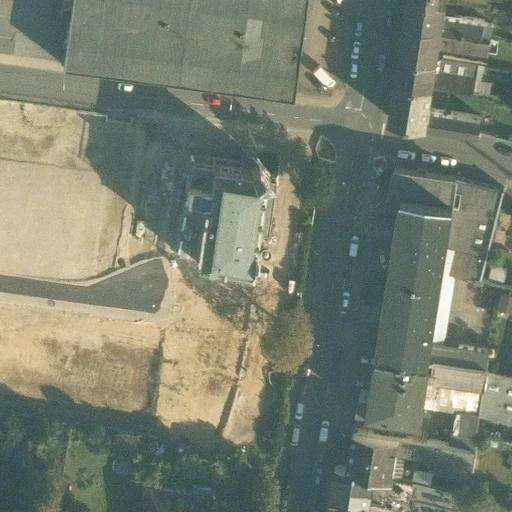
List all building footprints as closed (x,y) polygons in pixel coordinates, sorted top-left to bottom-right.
[(291,93),(303,0),(60,0),(59,13),(67,14),(61,61),(291,93)] [(408,0),(405,20),(442,26),(444,13),(446,1),(441,0),(408,0)] [(485,19),(444,13),(442,26),(491,34),(493,24),(484,23),(485,19)] [(438,51),(439,41),(442,26),(405,20),(401,46),(437,52),(438,51)] [(491,34),(442,26),(439,41),(489,49),(491,34)] [(491,34),(489,49),(497,50),(499,36),(491,34)] [(442,55),(437,52),(401,46),(400,51),(437,57),(442,55)] [(396,77),(433,83),(435,69),(437,57),(400,51),(396,76),(396,77)] [(437,57),(435,69),(476,76),(478,61),(442,55),(437,57)] [(476,76),(476,77),(480,78),(485,63),(478,61),(476,76)] [(433,83),(474,90),(476,77),(476,76),(435,69),(433,83)] [(390,117),(426,123),(430,99),(433,83),(396,77),(396,78),(394,88),(392,105),(391,105),(390,115),(390,117)] [(491,80),(480,78),(476,77),(474,90),(489,92),(491,80)] [(431,99),(430,99),(426,123),(478,132),(481,115),(430,107),(431,99)] [(249,263),(253,235),(261,181),(269,174),(256,158),(249,164),(189,154),(175,252),(249,263)] [(390,193),(402,195),(402,193),(452,201),(452,203),(496,214),(497,214),(504,188),(455,176),(394,167),(390,193)] [(276,183),(261,181),(253,235),(267,237),(276,183)] [(388,289),(380,334),(430,342),(442,268),(446,244),(452,203),(452,201),(402,193),(402,195),(391,271),(390,270),(387,289),(388,289)] [(90,213),(0,201),(0,250),(82,262),(90,213)] [(496,214),(452,203),(446,244),(486,254),(496,214)] [(486,254),(446,244),(442,268),(456,272),(479,278),(486,254)] [(491,261),(487,276),(504,281),(508,265),(491,261)] [(456,272),(442,268),(430,342),(445,344),(456,272)] [(511,293),(501,290),(497,306),(511,309),(511,293)] [(200,304),(197,327),(238,332),(241,310),(200,304)] [(23,316),(0,312),(0,355),(17,358),(21,328),(23,316)] [(69,322),(46,319),(45,331),(40,361),(63,364),(69,322)] [(92,326),(69,322),(63,364),(86,367),(92,326)] [(115,329),(92,326),(86,367),(109,370),(115,329)] [(197,327),(193,350),(234,355),(238,332),(197,327)] [(16,364),(28,365),(33,330),(21,328),(17,358),(16,364)] [(138,332),(115,329),(109,370),(132,373),(137,344),(138,332)] [(45,331),(33,330),(28,365),(40,367),(40,361),(45,331)] [(428,358),(430,342),(380,334),(378,350),(428,358)] [(445,344),(430,342),(428,358),(456,362),(459,346),(445,344)] [(149,345),(137,344),(132,373),(132,379),(144,381),(149,345)] [(161,347),(149,345),(144,381),(156,383),(161,347)] [(456,362),(487,367),(489,350),(459,346),(456,362)] [(193,350),(190,373),(231,378),(234,355),(193,350)] [(371,409),(419,417),(421,403),(426,376),(427,369),(428,358),(378,350),(372,392),(360,390),(357,408),(371,410),(371,409)] [(435,377),(483,384),(484,384),(487,367),(456,362),(428,358),(427,369),(432,370),(432,373),(435,377)] [(511,373),(487,367),(484,384),(483,384),(479,412),(480,412),(479,413),(511,421),(511,373)] [(426,376),(421,403),(454,408),(479,412),(483,384),(435,377),(432,373),(432,370),(427,369),(426,376)] [(190,373),(187,396),(228,401),(231,378),(190,373)] [(187,396),(184,418),(221,424),(225,424),(228,401),(187,396)] [(449,443),(474,447),(477,432),(479,413),(480,412),(479,412),(454,408),(449,443)] [(221,424),(184,418),(182,430),(220,436),(221,424)] [(392,477),(397,449),(399,436),(354,429),(348,468),(374,472),(392,477)] [(449,443),(399,436),(397,449),(406,451),(437,455),(435,467),(471,472),(474,447),(449,443)] [(397,449),(392,477),(402,479),(406,451),(397,449)] [(335,466),(330,497),(369,503),(374,472),(348,468),(335,466)] [(413,468),(412,481),(431,485),(433,471),(413,468)] [(406,511),(465,511),(466,509),(472,511),(475,496),(467,495),(467,494),(431,485),(412,481),(402,479),(392,477),(374,472),(369,503),(406,511)] [(211,511),(213,502),(207,501),(209,486),(177,480),(176,487),(165,486),(153,479),(149,480),(145,482),(142,487),(141,494),(144,498),(141,511),(211,511)] [(330,497),(327,511),(367,511),(369,503),(330,497)] [(406,511),(369,503),(367,511),(406,511)]
